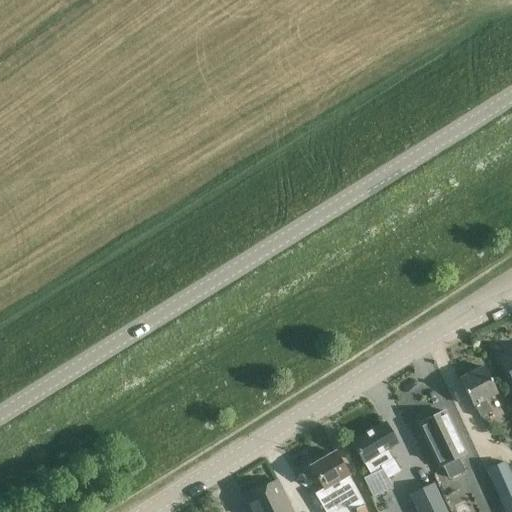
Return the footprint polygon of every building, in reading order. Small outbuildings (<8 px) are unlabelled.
[(511,353),(499,359),(511,388),(511,353)] [(474,406),(480,419),(491,413),(485,401),(497,395),(483,367),(458,380),(472,407),(474,406)] [(442,465),(449,480),(465,472),(457,457),(465,454),(444,411),(418,424),(439,466),(442,465)] [(380,468),(387,480),(400,472),(387,450),(396,444),(384,424),(351,443),(369,474),(380,468)] [(366,511),(363,506),(365,505),(334,453),(310,467),(323,489),(314,494),(324,511),(366,511)] [(511,511),(511,479),(505,463),(486,471),(503,511),(511,511)] [(290,511),(276,482),(243,497),(250,511),(290,511)] [(445,511),(433,486),(411,497),(417,511),(445,511)]
